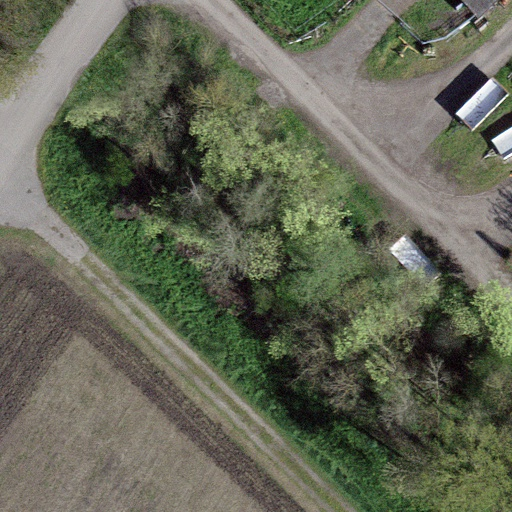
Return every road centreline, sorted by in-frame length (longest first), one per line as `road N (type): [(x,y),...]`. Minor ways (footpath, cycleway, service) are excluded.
road 1 (track): [(423,511),(22,117)]
road 2 (track): [(180,0),(511,306)]
road 3 (track): [(22,117),(104,0)]
